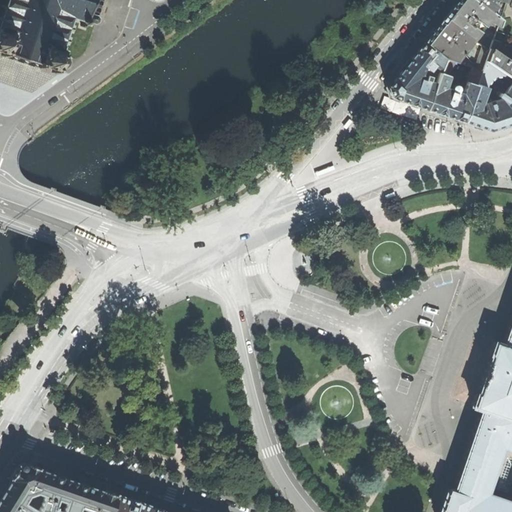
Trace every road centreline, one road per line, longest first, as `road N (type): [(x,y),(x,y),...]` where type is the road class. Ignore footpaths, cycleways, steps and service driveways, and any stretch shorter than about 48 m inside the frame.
road 1 (residential): [(208,250),(285,179),(427,0)]
road 2 (tertiary): [(208,250),(384,174),(491,162)]
road 3 (residential): [(312,511),(261,424),(237,315),(208,250)]
road 4 (residential): [(3,433),(229,511)]
road 5 (residential): [(0,129),(149,20)]
road 6 (tertiary): [(60,341),(208,250)]
